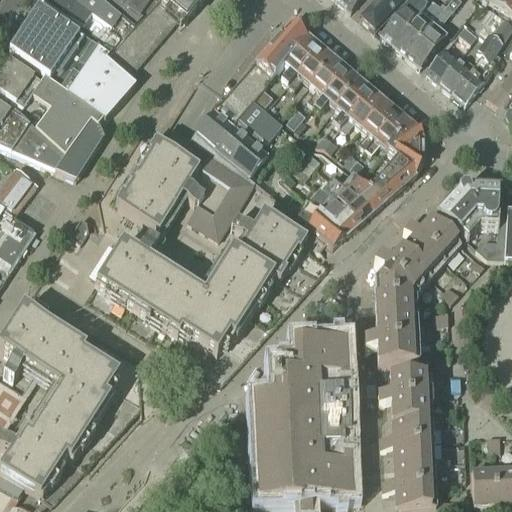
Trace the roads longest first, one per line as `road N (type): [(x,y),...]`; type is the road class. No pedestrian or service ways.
road 1 (residential): [(326,287),(219,407),(70,511)]
road 2 (residential): [(297,0),(468,143)]
road 3 (residential): [(468,143),(326,287)]
